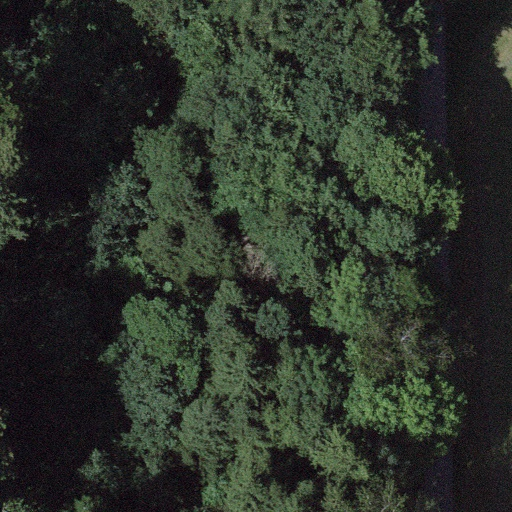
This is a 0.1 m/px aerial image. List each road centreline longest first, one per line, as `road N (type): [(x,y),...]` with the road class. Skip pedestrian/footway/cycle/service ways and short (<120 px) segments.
road 1 (track): [(303,511),(226,414),(208,202),(124,92),(0,22)]
road 2 (residential): [(427,0),(435,511)]
